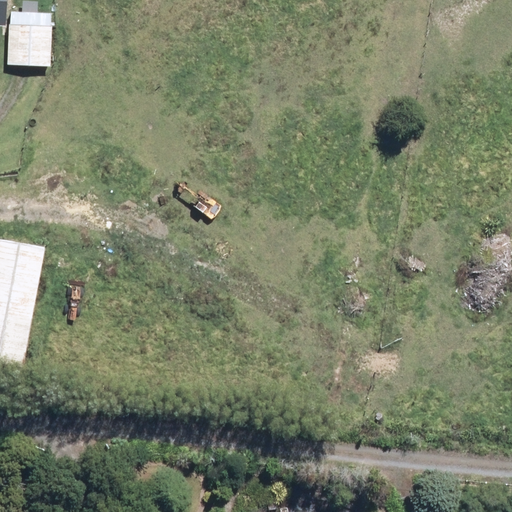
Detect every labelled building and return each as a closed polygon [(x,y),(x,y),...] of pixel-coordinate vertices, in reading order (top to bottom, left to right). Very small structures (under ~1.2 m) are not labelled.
[(0,0),(0,24),(9,25),(9,0),(0,0)] [(53,10),(17,9),(16,23),(10,23),(8,64),(52,65),(53,10)] [(0,361),(25,366),(47,247),(0,238),(0,361)] [(102,281),(67,274),(63,294),(98,300),(102,281)] [(98,307),(56,305),(55,321),(97,323),(98,307)]
